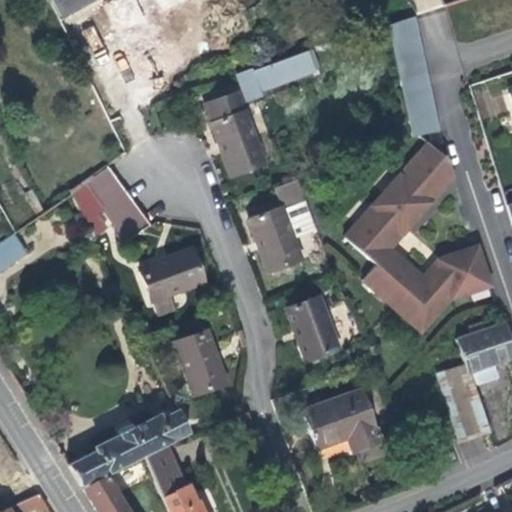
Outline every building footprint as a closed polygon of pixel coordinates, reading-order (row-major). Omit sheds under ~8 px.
[(50,0),(59,19),(99,0),(50,0)] [(131,59),(172,39),(152,0),(106,0),(103,2),(131,59)] [(432,130),(407,15),(383,23),(407,135),(432,130)] [(306,64),(300,50),(247,68),(254,85),(306,64)] [(254,85),(247,68),(245,63),(230,70),(233,77),(241,94),(256,89),(254,85)] [(226,173),(259,161),(232,90),(200,103),(226,173)] [(442,299),(484,284),(472,249),(455,256),(454,250),(431,258),(433,269),(414,275),(396,259),(393,262),(381,251),(384,247),(385,245),(382,242),(392,230),(396,233),(413,214),(409,210),(419,198),(423,202),(447,175),(442,159),(421,141),(337,236),(369,264),(356,279),(415,331),(442,299)] [(147,223),(108,163),(81,181),(120,240),(147,223)] [(313,227),(293,178),(273,185),(277,195),(282,193),(287,206),(281,208),(281,206),(247,219),(265,268),(299,256),(291,236),(313,227)] [(282,193),(277,195),(278,200),(281,206),(281,208),(287,206),(282,193)] [(413,214),(423,202),(419,198),(409,210),(413,214)] [(501,208),(511,204),(511,199),(500,204),(501,208)] [(281,206),(278,200),(245,212),(247,219),(281,206)] [(511,242),(511,241),(511,204),(501,208),(511,242)] [(385,245),(396,233),(392,230),(382,242),(385,245)] [(0,269),(29,251),(16,232),(0,242),(0,269)] [(455,256),(472,249),(471,245),(454,250),(455,256)] [(187,247),(141,267),(136,270),(150,299),(153,298),(200,278),(187,247)] [(396,259),(384,247),(381,251),(393,262),(396,259)] [(433,269),(431,258),(414,275),(433,269)] [(306,359),(337,347),(319,297),(287,308),(306,359)] [(453,337),(461,363),(433,372),(454,439),(483,429),(468,383),(493,375),(489,363),(510,356),(500,322),(481,328),(479,321),(465,325),(467,332),(453,337)] [(191,392),(225,379),(204,330),(171,343),(191,392)] [(175,402),(158,368),(147,374),(165,414),(157,417),(157,415),(92,448),(93,450),(65,464),(79,488),(102,477),(141,457),(166,445),(189,433),(175,402)] [(353,395),(293,416),(307,454),(337,443),(343,459),(372,449),(353,395)] [(165,511),(203,511),(198,499),(195,500),(188,483),(181,486),(166,445),(141,457),(165,511)] [(124,511),(102,477),(79,488),(94,511),(124,511)] [(35,511),(47,507),(38,493),(5,508),(7,511),(35,511)]
